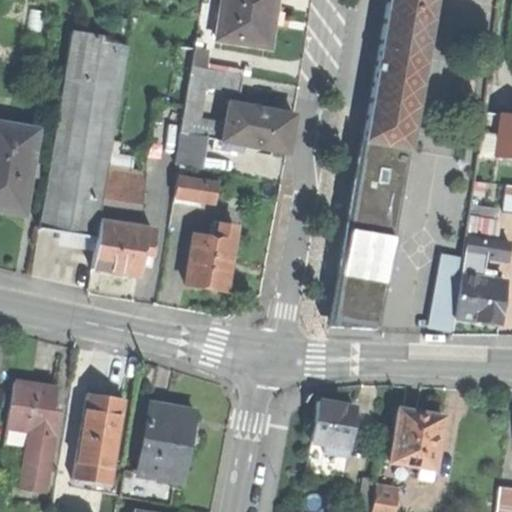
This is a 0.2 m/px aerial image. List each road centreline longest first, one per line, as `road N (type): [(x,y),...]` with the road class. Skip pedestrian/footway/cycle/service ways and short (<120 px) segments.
road 1 (residential): [(269,356),(326,0)]
road 2 (tertiary): [(0,303),(269,356)]
road 3 (tertiary): [(269,356),(511,361)]
road 4 (residential): [(269,356),(233,511)]
